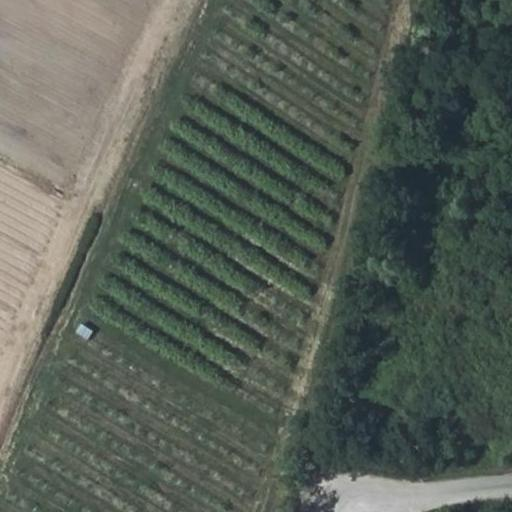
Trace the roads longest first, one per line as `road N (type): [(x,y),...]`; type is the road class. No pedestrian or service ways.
road 1 (track): [(194,0),(0,411)]
road 2 (unclassified): [(511,487),(378,511)]
